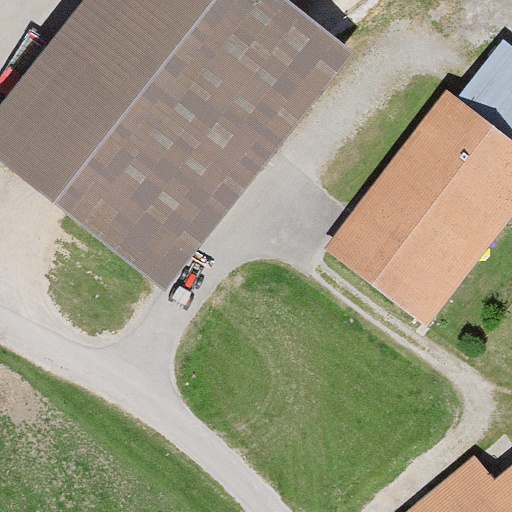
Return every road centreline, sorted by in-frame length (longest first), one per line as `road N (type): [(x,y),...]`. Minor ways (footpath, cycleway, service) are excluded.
road 1 (track): [(118,381),(426,0)]
road 2 (track): [(383,511),(472,429),(478,406),(464,375),(247,221)]
road 3 (track): [(0,324),(118,381),(216,452),(266,511)]
